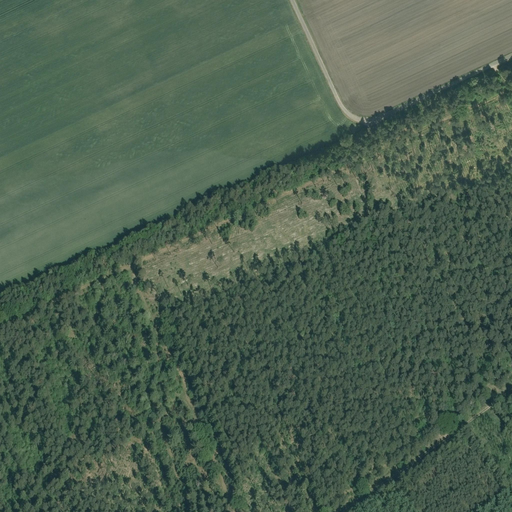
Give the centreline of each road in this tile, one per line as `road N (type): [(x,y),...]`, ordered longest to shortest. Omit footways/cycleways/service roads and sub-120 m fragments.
road 1 (track): [(293,0),(341,102),(357,119),(382,118),(511,57)]
road 2 (track): [(342,511),(511,389)]
